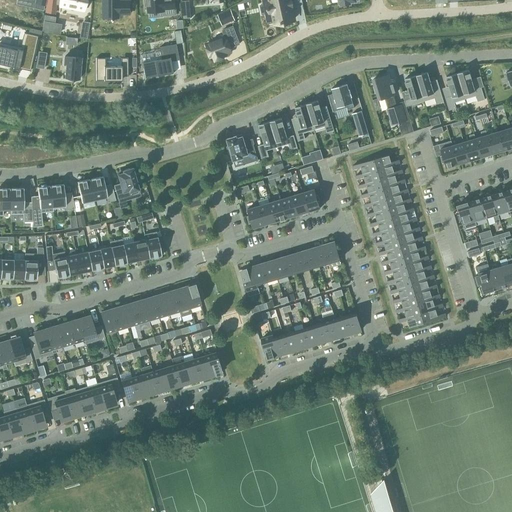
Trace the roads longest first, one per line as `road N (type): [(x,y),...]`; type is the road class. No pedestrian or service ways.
road 1 (residential): [(511,54),(347,66),(178,147),(0,173)]
road 2 (residential): [(0,457),(53,441),(70,444),(222,391),(244,396),(270,388),(275,375),(374,346)]
road 3 (residential): [(0,81),(66,96),(162,94),(235,71),(315,28),(376,15)]
road 4 (residential): [(0,319),(37,308),(64,311),(230,249),(245,256),(339,227)]
road 5 (residential): [(376,15),(511,7)]
road 6 (residential): [(478,311),(437,186)]
road 7 (residential): [(339,227),(374,346)]
